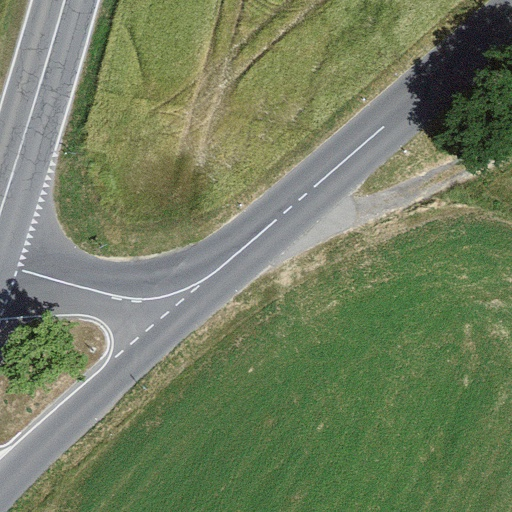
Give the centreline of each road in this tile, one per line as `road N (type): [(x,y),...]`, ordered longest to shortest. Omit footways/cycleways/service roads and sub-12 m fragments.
road 1 (tertiary): [(511,33),(243,258)]
road 2 (tertiary): [(0,496),(153,337),(243,258)]
road 3 (track): [(243,258),(461,153),(511,109)]
road 4 (tertiary): [(0,248),(79,275),(148,283),(243,258)]
road 5 (primary): [(59,0),(0,218)]
